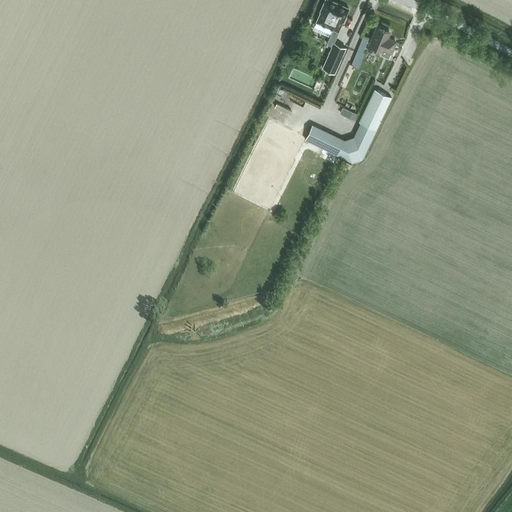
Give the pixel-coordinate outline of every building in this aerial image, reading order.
[(334,29),(327,43),(333,46),(323,68),(335,73),(346,48),(334,43),(339,31),(338,31),(343,21),(349,8),(330,0),(325,0),(320,11),(321,11),(316,22),(334,29)] [(383,49),(391,52),(396,41),(387,38),(390,32),(377,26),(369,45),(382,50),(383,49)] [(359,66),(371,39),(365,37),(353,63),(359,66)] [(320,91),(324,82),(319,80),(315,89),(320,91)] [(359,121),(360,122),(354,136),(345,139),(312,124),(305,139),(352,162),(362,158),(376,129),(391,97),(375,89),(359,121)] [(281,105),(279,111),(274,108),(272,113),(286,120),(291,109),(281,105)] [(357,114),(342,107),(339,113),(354,120),(357,114)]
